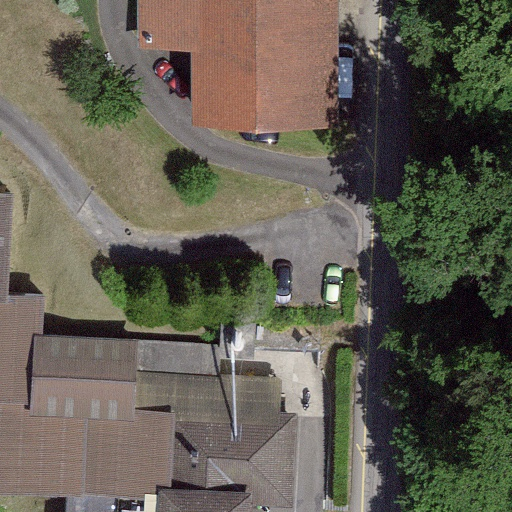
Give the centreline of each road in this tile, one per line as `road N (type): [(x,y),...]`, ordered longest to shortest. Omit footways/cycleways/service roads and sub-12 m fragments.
road 1 (residential): [(409,0),(382,511)]
road 2 (unknown): [(397,219),(254,194),(142,108),(34,0)]
